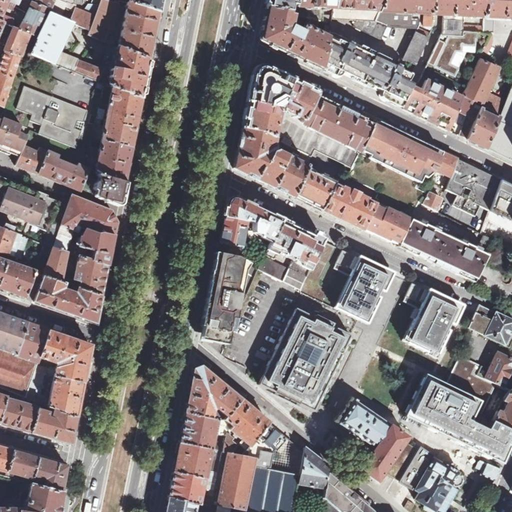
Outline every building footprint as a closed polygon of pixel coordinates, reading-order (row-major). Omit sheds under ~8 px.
[(0,0),(0,22),(2,23),(11,27),(13,20),(2,16),(5,7),(14,10),(16,4),(29,9),(19,30),(37,37),(48,12),(50,13),(51,10),(35,4),(24,0),(0,0)] [(35,0),(35,4),(51,10),(55,0),(35,0)] [(55,0),(51,10),(50,13),(72,22),(89,30),(100,0),(55,0)] [(132,0),(132,5),(158,13),(161,0),(100,0),(89,30),(88,35),(104,42),(107,34),(108,31),(110,32),(116,17),(118,5),(105,1),(105,0),(132,0)] [(295,17),(295,0),(267,0),(266,7),(291,12),(290,16),(292,17),(295,17)] [(333,9),(334,0),(295,0),(295,17),(299,18),(331,23),(331,22),(332,20),(332,15),(323,15),(324,9),(333,9)] [(383,0),(334,0),(333,9),(332,15),(332,20),(356,21),(375,22),(378,13),(383,0)] [(437,0),(383,0),(378,13),(412,14),(424,15),(424,27),(431,31),(432,30),(432,16),(437,16),(437,0)] [(484,0),(437,0),(437,16),(442,16),(442,31),(462,31),(483,33),(483,27),(462,26),(463,17),(481,18),(481,22),(484,22),(484,0)] [(483,27),(483,33),(491,33),(493,33),(493,25),(489,25),(489,23),(494,23),(494,19),(511,19),(511,0),(484,0),(484,22),(483,27)] [(118,48),(149,61),(158,13),(132,5),(127,3),(118,48)] [(291,12),(266,7),(264,20),(260,38),(260,39),(260,40),(261,41),(266,43),(267,42),(282,45),(282,47),(282,49),(281,49),(280,50),(322,70),(328,38),(314,31),(317,24),(330,26),(331,23),(299,18),(297,22),(306,23),(301,33),(290,27),(292,17),(290,16),(291,12)] [(97,82),(101,70),(63,54),(62,57),(57,55),(72,22),(50,13),(48,12),(37,37),(33,47),(29,55),(30,55),(53,64),(97,82)] [(378,13),(375,22),(387,27),(393,27),(393,23),(397,23),(397,25),(406,25),(406,28),(418,28),(419,26),(419,20),(412,19),(412,14),(378,13)] [(375,22),(356,21),(354,27),(370,34),(375,22)] [(337,23),(331,22),(331,23),(330,26),(328,38),(322,70),(334,76),(335,77),(336,76),(335,75),(338,70),(341,71),(341,72),(341,73),(342,73),(342,72),(347,74),(347,75),(349,76),(349,75),(354,77),(354,78),(355,79),(356,78),(361,80),(360,81),(362,82),(363,81),(368,84),(367,84),(369,85),(369,84),(374,87),(374,88),(378,90),(381,91),(381,92),(382,92),(383,91),(386,92),(384,98),(383,98),(383,99),(400,108),(409,90),(404,88),(411,74),(402,70),(406,62),(403,60),(401,59),(397,68),(388,63),(389,60),(354,43),(353,45),(350,44),(349,45),(347,44),(348,40),(335,34),(337,23)] [(387,27),(375,22),(370,34),(380,40),(387,27)] [(5,52),(20,58),(25,44),(33,47),(37,37),(19,30),(13,27),(4,51),(5,52)] [(430,34),(418,28),(416,33),(428,38),(430,34)] [(462,36),(440,35),(415,90),(410,87),(409,90),(400,108),(438,126),(447,131),(455,112),(462,96),(461,96),(478,60),(481,54),(491,33),(483,33),(462,31),(462,36)] [(428,38),(416,33),(414,36),(426,42),(428,38)] [(491,33),(481,54),(486,56),(493,42),(493,33),(491,33)] [(107,34),(104,42),(114,46),(115,41),(112,36),(107,34)] [(413,38),(403,60),(406,62),(415,66),(425,44),(413,38)] [(110,87),(141,99),(149,61),(118,48),(117,55),(114,55),(110,78),(112,78),(110,87)] [(13,62),(18,64),(20,58),(5,52),(0,67),(0,106),(4,108),(16,70),(11,68),(13,62)] [(23,89),(50,98),(57,81),(48,78),(53,64),(30,55),(27,61),(20,58),(18,64),(16,70),(4,108),(1,117),(3,118),(21,125),(28,128),(30,121),(32,116),(16,111),(23,89)] [(498,70),(478,60),(461,96),(462,96),(481,106),(498,70)] [(50,98),(88,113),(99,82),(97,82),(53,64),(48,78),(57,81),(50,98)] [(103,84),(104,85),(106,80),(105,78),(104,77),(107,72),(105,71),(106,69),(102,67),(101,70),(97,82),(99,82),(103,84)] [(249,94),(264,97),(269,93),(278,74),(264,67),(253,73),(249,94)] [(282,101),(295,110),(307,88),(278,74),(269,93),(279,100),(282,101)] [(99,82),(88,113),(76,148),(38,134),(29,130),(27,135),(25,141),(47,150),(47,151),(47,152),(58,156),(77,165),(87,169),(88,162),(89,155),(91,147),(93,137),(95,125),(90,124),(92,116),(97,117),(103,84),(99,82)] [(102,142),(131,148),(141,99),(110,87),(104,85),(103,84),(97,117),(96,119),(103,120),(105,110),(108,111),(104,127),(95,125),(93,137),(102,141),(102,142)] [(499,118),(487,149),(511,161),(511,86),(505,102),(500,116),(499,118)] [(320,94),(307,88),(295,110),(291,118),(359,151),(375,120),(366,116),(357,112),(344,106),(320,94)] [(88,113),(50,98),(23,89),(16,111),(32,116),(30,121),(41,126),(38,134),(76,148),(88,113)] [(269,93),(264,97),(249,94),(246,104),(242,128),(258,131),(274,139),(278,114),(269,109),(269,106),(279,100),(269,93)] [(481,106),(462,96),(455,112),(456,112),(456,113),(457,113),(467,118),(463,127),(464,127),(460,136),(466,139),(470,131),(480,109),(481,106)] [(496,98),(490,111),(500,116),(505,102),(496,98)] [(482,110),(480,109),(470,131),(466,139),(476,144),(487,149),(499,118),(497,117),(496,119),(481,112),(482,110)] [(25,141),(27,135),(19,132),(21,125),(3,118),(2,120),(0,119),(0,149),(18,157),(23,146),(25,141)] [(411,138),(375,120),(359,151),(369,155),(367,159),(394,172),(411,138)] [(306,169),(311,157),(274,139),(258,131),(242,128),(233,169),(293,197),(306,169)] [(442,153),(411,138),(394,172),(418,182),(421,176),(425,177),(431,173),(435,172),(442,153)] [(95,173),(124,182),(128,165),(130,154),(131,148),(102,142),(100,149),(91,147),(89,155),(94,156),(94,158),(98,159),(97,162),(93,161),(93,163),(88,162),(87,169),(89,170),(95,173)] [(37,175),(47,152),(47,151),(38,148),(36,152),(23,146),(18,157),(15,166),(37,175)] [(80,190),(81,190),(89,170),(87,169),(77,165),(75,169),(73,169),(72,166),(62,162),(59,163),(56,161),(58,156),(47,152),(37,175),(80,192),(80,190)] [(457,160),(442,153),(435,172),(436,173),(444,176),(444,177),(446,178),(447,177),(450,178),(457,160)] [(462,162),(457,160),(450,178),(446,191),(457,196),(452,206),(474,217),(479,207),(488,211),(489,207),(499,181),(499,180),(492,176),(490,181),(483,178),(481,182),(476,179),(478,173),(479,171),(473,167),(462,162)] [(306,169),(293,197),(321,210),(334,185),(335,183),(319,175),(318,177),(316,176),(317,173),(314,172),(314,173),(306,169)] [(89,170),(81,190),(113,203),(114,203),(115,202),(116,201),(117,200),(119,200),(120,200),(121,200),(121,199),(124,184),(124,183),(124,182),(95,173),(89,170)] [(2,213),(49,231),(50,228),(59,202),(32,191),(0,178),(0,209),(3,211),(2,213)] [(489,207),(510,217),(509,218),(511,219),(511,187),(499,181),(489,207)] [(334,185),(321,210),(363,230),(367,223),(376,205),(358,197),(358,196),(357,195),(358,194),(351,191),(351,192),(350,191),(349,192),(334,185)] [(442,201),(427,194),(422,205),(437,213),(442,201)] [(101,234),(113,237),(116,223),(110,212),(71,196),(61,226),(74,232),(81,235),(83,230),(95,235),(101,234)] [(271,240),(279,220),(261,212),(235,199),(227,203),(225,210),(224,217),(246,221),(252,223),(253,232),(254,232),(258,234),(257,235),(259,236),(260,235),(271,240)] [(367,223),(363,230),(389,242),(389,241),(393,243),(406,216),(385,206),(384,207),(376,203),(376,205),(367,223)] [(406,216),(393,243),(474,281),(487,254),(406,216)] [(221,229),(219,244),(238,248),(241,248),(246,221),(224,217),(221,229)] [(301,290),(310,269),(311,269),(323,241),(279,220),(271,240),(262,261),(258,270),(301,290)] [(3,229),(13,233),(15,227),(5,224),(3,229)] [(74,232),(61,226),(59,231),(58,233),(71,239),(74,232)] [(0,252),(10,255),(18,235),(13,233),(3,229),(0,228),(0,252)] [(67,253),(76,255),(78,246),(69,243),(71,239),(58,233),(59,231),(50,228),(49,231),(44,244),(53,247),(53,248),(67,253)] [(78,256),(107,265),(108,259),(110,249),(113,237),(101,234),(95,235),(83,230),(81,235),(81,238),(80,238),(78,246),(76,255),(78,256)] [(490,247),(493,240),(483,235),(480,242),(490,247)] [(17,258),(37,264),(44,245),(25,238),(22,247),(21,247),(17,258)] [(310,269),(301,290),(300,292),(322,303),(328,290),(321,287),(320,285),(319,283),(319,281),(321,279),(336,247),(329,244),(323,241),(311,269),(310,269)] [(236,257),(238,248),(219,244),(218,248),(217,253),(236,257)] [(342,250),(336,247),(321,279),(331,284),(328,290),(322,303),(338,311),(353,278),(343,273),(344,269),(335,264),(342,250)] [(62,283),(67,253),(53,248),(42,276),(62,283)] [(357,258),(342,250),(335,264),(344,269),(343,273),(353,278),(338,311),(367,324),(382,292),(384,293),(394,273),(378,265),(359,256),(357,258)] [(236,257),(217,253),(211,282),(207,301),(202,326),(206,337),(227,342),(234,309),(237,309),(239,296),(237,296),(243,270),(246,263),(236,257)] [(74,287),(101,296),(107,265),(78,256),(74,287)] [(0,290),(24,299),(30,282),(34,273),(34,272),(6,262),(0,277),(0,290)] [(33,302),(96,324),(101,296),(74,287),(62,283),(42,276),(34,273),(30,282),(39,285),(33,302)] [(427,291),(411,283),(405,297),(414,302),(412,306),(418,309),(407,332),(411,334),(406,343),(427,353),(428,349),(438,354),(461,305),(444,297),(428,289),(427,291)] [(468,328),(504,345),(511,328),(511,320),(478,304),(478,305),(475,312),(473,317),(468,328)] [(310,316),(295,308),(258,385),(313,412),(350,335),(336,328),(333,334),(329,332),(333,323),(315,315),(311,323),(308,321),(310,316)] [(40,358),(49,331),(30,325),(0,314),(0,387),(26,398),(35,372),(37,366),(40,358)] [(57,364),(56,370),(55,376),(83,382),(91,345),(49,331),(40,358),(57,364)] [(485,378),(502,387),(511,365),(511,360),(496,353),(488,370),(485,378)] [(500,470),(511,441),(511,431),(491,421),(494,416),(496,412),(502,402),(508,390),(502,387),(485,378),(477,374),(481,366),(456,354),(444,384),(424,374),(399,425),(410,433),(480,461),(486,464),(500,470)] [(45,374),(55,376),(56,370),(37,366),(35,372),(45,374)] [(193,369),(184,412),(211,418),(213,409),(216,408),(224,415),(226,416),(241,399),(200,366),(193,369)] [(48,407),(50,398),(41,394),(45,374),(35,372),(26,398),(39,403),(41,404),(48,407)] [(54,409),(77,418),(83,382),(55,376),(50,398),(48,407),(54,409)] [(491,421),(511,431),(511,391),(508,390),(502,402),(503,402),(503,401),(507,403),(502,412),(501,414),(496,412),(494,416),(491,421)] [(269,423),(241,399),(226,416),(224,419),(225,420),(229,423),(233,427),(230,430),(235,434),(233,436),(235,438),(237,436),(243,441),(240,444),(240,445),(238,447),(232,442),(229,445),(225,442),(224,444),(223,452),(242,456),(269,423)] [(0,424),(30,433),(37,408),(7,400),(0,419),(0,424)] [(407,438),(354,400),(338,424),(373,448),(359,468),(359,467),(358,469),(360,471),(360,470),(365,473),(364,474),(365,475),(366,474),(370,477),(369,477),(370,478),(370,477),(377,482),(378,481),(378,480),(407,438)] [(30,433),(71,445),(77,418),(54,409),(52,418),(49,417),(50,413),(41,411),(42,408),(40,407),(41,404),(39,403),(37,408),(30,433)] [(184,412),(178,443),(210,449),(215,450),(223,452),(224,444),(212,442),(214,434),(226,436),(229,423),(225,420),(220,420),(211,418),(184,412)] [(200,511),(211,511),(212,509),(217,510),(216,511),(229,511),(230,508),(239,510),(250,511),(293,511),(298,484),(299,475),(265,468),(267,457),(265,456),(283,435),(269,423),(242,456),(223,452),(216,481),(214,491),(213,497),(211,506),(202,505),(200,511)] [(178,443),(172,472),(216,481),(223,452),(215,450),(214,459),(215,459),(212,471),(206,470),(210,449),(178,443)] [(0,470),(7,472),(14,450),(0,446),(0,470)] [(298,484),(325,488),(327,472),(328,466),(304,447),(303,451),(299,475),(298,484)] [(21,476),(32,479),(38,458),(14,450),(7,472),(21,476)] [(401,482),(414,490),(430,464),(432,460),(419,452),(401,482)] [(62,492),(67,466),(38,458),(32,479),(31,483),(62,492)] [(477,468),(483,471),(486,464),(480,461),(477,468)] [(442,463),(430,464),(414,490),(418,493),(414,499),(424,505),(423,507),(424,510),(428,511),(432,511),(433,511),(435,511),(436,510),(439,511),(443,511),(457,489),(450,485),(451,484),(455,486),(460,485),(462,481),(461,476),(457,474),(458,473),(456,472),(458,469),(457,466),(451,463),(449,464),(447,467),(442,463)] [(486,464),(483,471),(481,474),(495,481),(500,470),(486,464)] [(172,472),(167,498),(195,503),(202,505),(211,506),(213,497),(200,494),(202,488),(214,491),(216,481),(172,472)] [(320,511),(374,511),(372,510),(355,495),(327,472),(325,488),(320,511)] [(0,511),(57,511),(62,492),(31,483),(23,481),(19,496),(22,498),(23,493),(28,494),(25,508),(24,508),(24,510),(25,511),(24,511),(19,511),(18,509),(0,508),(0,505),(14,506),(14,505),(19,505),(19,501),(0,499),(0,511)] [(193,511),(195,503),(167,498),(164,511),(193,511)] [(407,501),(403,508),(408,511),(410,511),(414,505),(407,501)]
